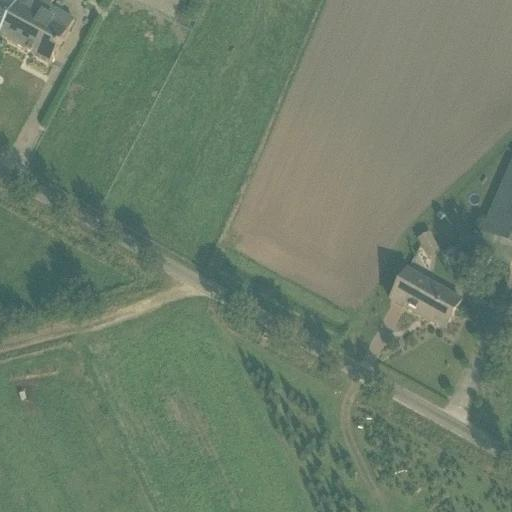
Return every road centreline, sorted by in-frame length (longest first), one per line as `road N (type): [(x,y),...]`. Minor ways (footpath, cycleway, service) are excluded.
road 1 (unclassified): [(511,459),(0,173)]
road 2 (track): [(0,345),(200,286)]
